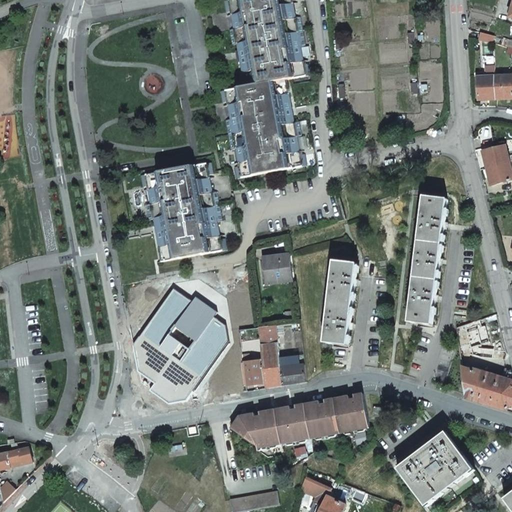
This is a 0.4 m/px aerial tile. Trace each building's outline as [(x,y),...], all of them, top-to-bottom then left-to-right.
[(294,123),(286,80),(310,75),(308,64),(304,65),(300,47),(305,47),(299,17),(295,18),(291,0),(224,0),(226,12),(231,11),(234,30),(230,30),(232,45),(236,44),(244,87),(220,91),(222,102),(227,101),(230,119),(226,120),(231,149),(236,149),(239,166),(235,167),(237,178),(306,165),(304,155),(299,155),(296,137),(301,137),(298,122),(294,123)] [(493,42),(494,36),(481,32),(479,39),(493,43),(493,42)] [(479,101),(495,100),(494,77),(494,66),(484,67),(485,77),(478,78),(479,101)] [(495,100),(511,98),(511,75),(494,77),(495,100)] [(487,169),(511,162),(511,155),(508,157),(505,146),(483,151),(487,169)] [(511,162),(487,169),(491,185),(511,180),(511,162)] [(149,219),(153,219),(161,262),(227,250),(225,239),(220,240),(217,222),(222,221),(216,191),(212,192),(208,175),(213,174),(211,163),(141,176),(143,186),(147,186),(150,204),(146,205),(149,219)] [(424,197),(420,230),(409,322),(432,325),(435,304),(436,294),(439,268),(440,258),(443,231),(444,222),(447,199),(424,197)] [(270,284),(294,281),(291,254),(263,257),(265,269),(268,268),(270,284)] [(356,278),(357,264),(334,261),(325,343),(348,346),(349,332),(351,322),(354,288),(356,278)] [(174,291),(133,344),(138,371),(155,383),(149,391),(167,405),(184,401),(229,342),(225,326),(213,318),(217,312),(195,297),(191,303),(174,291)] [(307,382),(305,364),(281,367),(280,357),(276,325),(258,327),(258,328),(262,358),(263,361),(265,383),(266,388),(307,382)] [(281,367),(305,364),(304,355),(280,357),(281,367)] [(265,383),(263,361),(255,361),(243,363),(243,364),(245,386),(265,383)] [(511,405),(511,375),(510,369),(509,368),(507,375),(506,380),(489,376),(461,368),(465,397),(506,410),(511,405)] [(240,417),(232,429),(258,446),(259,449),(369,428),(363,395),(355,397),(355,399),(350,400),(350,398),(325,402),(326,405),(321,406),(320,403),(303,406),(296,407),(297,410),(292,411),(291,408),(261,414),(261,416),(255,418),(255,415),(240,417)] [(381,416),(382,408),(373,408),(373,416),(381,416)] [(475,470),(446,432),(398,468),(426,507),(475,470)] [(10,443),(11,452),(17,451),(16,442),(13,442),(13,439),(6,440),(7,443),(10,443)] [(22,465),(32,462),(29,448),(17,451),(11,452),(0,455),(0,470),(12,467),(11,464),(22,461),(22,465)] [(331,498),(327,496),(330,490),(305,479),(303,488),(319,495),(311,511),(342,511),(345,505),(331,498)] [(16,490),(7,482),(1,489),(4,501),(16,490)] [(277,491),(230,500),(232,511),(237,511),(280,505),(277,491)]
